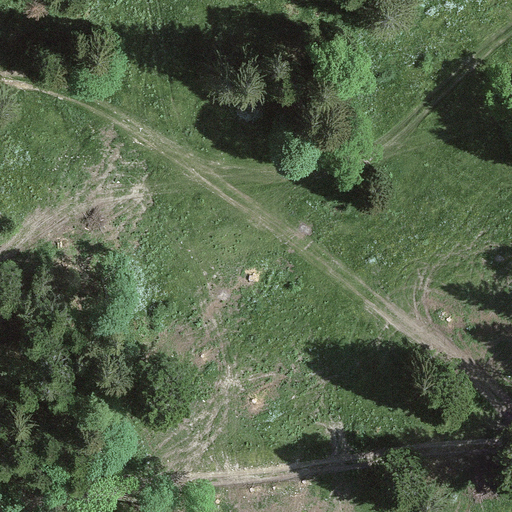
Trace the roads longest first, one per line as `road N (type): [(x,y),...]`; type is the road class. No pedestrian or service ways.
road 1 (track): [(511,450),(459,449),(0,509)]
road 2 (track): [(215,182),(331,166),(379,146),(511,31)]
